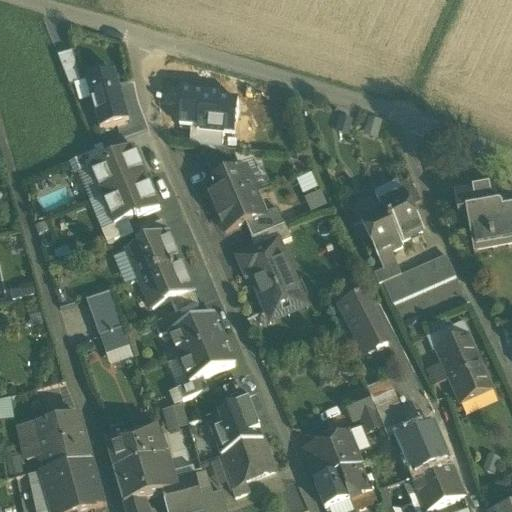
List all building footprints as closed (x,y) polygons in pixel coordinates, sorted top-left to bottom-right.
[(73,55),(58,59),(70,89),(81,86),(73,55)] [(101,134),(130,126),(115,76),(86,84),(101,134)] [(197,132),(197,136),(223,138),(235,139),(238,103),(220,102),(220,97),(182,94),(179,130),(192,131),(197,132)] [(192,131),(191,147),(222,150),(223,138),(197,136),(197,132),(192,131)] [(102,149),(95,151),(96,155),(76,163),(80,174),(90,170),(108,163),(102,149)] [(226,152),(199,149),(214,184),(236,175),(226,152)] [(133,150),(111,159),(112,161),(108,163),(90,170),(103,200),(147,181),(146,180),(145,180),(142,174),(141,175),(139,168),(141,167),(133,150)] [(214,184),(205,188),(215,212),(256,195),(245,171),(236,175),(214,184)] [(314,176),(301,181),(305,194),(319,190),(314,176)] [(147,181),(103,200),(115,229),(128,224),(137,220),(138,222),(160,212),(152,195),(150,196),(148,189),(146,183),(147,182),(147,181)] [(420,204),(410,184),(400,189),(403,197),(410,211),(421,205),(421,204),(420,204)] [(495,190),(454,198),(459,220),(467,218),(472,247),(506,241),(507,248),(511,246),(511,213),(505,215),(504,213),(502,211),(501,210),(498,210),(495,190)] [(256,195),(215,212),(225,236),(246,227),(266,219),(266,218),(256,195)] [(403,197),(381,208),(383,213),(383,212),(400,247),(401,247),(423,236),(410,211),(403,197)] [(383,213),(361,223),(380,262),(403,251),(401,247),(400,247),(383,212),(383,213)] [(279,213),(266,218),(266,219),(246,227),(252,242),(285,227),(279,213)] [(115,229),(102,235),(107,247),(133,236),(128,224),(115,229)] [(163,224),(141,234),(146,247),(148,246),(149,246),(168,238),(169,237),(163,224)] [(285,227),(252,242),(256,252),(279,242),(281,247),(292,242),(285,227)] [(168,238),(149,246),(148,246),(146,247),(128,254),(140,284),(183,266),(179,258),(177,258),(168,238)] [(256,252),(236,261),(245,282),(249,280),(264,316),(304,299),(281,247),(279,242),(256,252)] [(447,259),(415,273),(425,294),(456,281),(447,259)] [(183,266),(140,284),(153,313),(171,305),(173,304),(193,296),(184,275),(186,274),(183,266)] [(396,269),(375,278),(380,289),(384,288),(402,279),(397,268),(396,269)] [(415,273),(384,288),(393,308),(425,294),(415,273)] [(378,304),(368,284),(357,289),(362,299),(363,299),(368,310),(378,304)] [(124,332),(111,295),(86,304),(99,340),(100,340),(123,332),(124,332)] [(193,296),(173,304),(171,305),(176,318),(181,316),(199,309),(193,295),(193,296)] [(368,310),(363,299),(362,299),(341,310),(363,353),(374,348),(377,355),(388,349),(368,310)] [(176,318),(155,327),(160,340),(169,336),(186,329),(181,316),(176,318)] [(186,329),(169,336),(180,361),(224,343),(213,317),(186,329)] [(123,332),(100,340),(106,358),(130,350),(123,332)] [(468,339),(437,353),(446,373),(477,359),(468,339)] [(224,343),(180,361),(191,387),(204,382),(235,369),(224,343)] [(477,359),(446,373),(462,409),(493,395),(477,359)] [(204,382),(191,387),(178,392),(183,405),(209,394),(204,382)] [(390,383),(367,392),(376,414),(399,405),(390,383)] [(367,392),(344,401),(354,423),(361,420),(376,414),(367,392)] [(399,405),(376,414),(382,429),(385,436),(408,427),(399,405)] [(242,421),(224,428),(222,424),(210,429),(221,460),(264,443),(252,413),(240,417),(242,421)] [(376,414),(361,420),(367,435),(382,429),(376,414)] [(80,420),(35,430),(36,435),(31,436),(34,449),(38,448),(44,473),(92,462),(80,420)] [(206,439),(202,423),(189,427),(193,443),(206,439)] [(401,442),(416,479),(448,466),(433,429),(401,442)] [(158,431),(129,439),(137,468),(166,459),(158,431)] [(349,437),(305,453),(317,485),(341,477),(361,468),(349,437)] [(129,439),(106,446),(115,475),(137,468),(129,439)] [(264,443),(221,460),(232,491),(246,486),(276,473),(265,442),(264,443)] [(137,468),(115,475),(125,509),(141,504),(163,498),(164,497),(163,492),(170,490),(173,485),(176,485),(175,483),(169,458),(137,468)] [(92,462),(44,473),(52,511),(87,511),(104,508),(92,462)] [(416,479),(410,482),(423,511),(436,511),(465,500),(450,465),(448,466),(416,479)] [(361,468),(341,477),(351,503),(371,495),(361,468)] [(207,475),(196,478),(202,501),(213,497),(207,475)] [(341,477),(317,485),(315,486),(325,511),(326,511),(351,503),(341,477)] [(196,478),(175,483),(176,485),(173,485),(170,490),(163,492),(164,497),(163,498),(166,511),(204,511),(202,501),(196,478)] [(250,494),(246,486),(232,491),(236,500),(250,494)] [(213,497),(202,501),(204,511),(225,511),(221,494),(213,497)] [(371,495),(351,503),(354,511),(362,511),(375,507),(371,495)]
